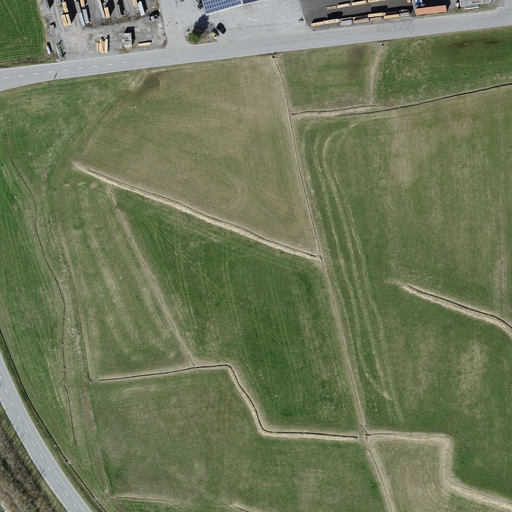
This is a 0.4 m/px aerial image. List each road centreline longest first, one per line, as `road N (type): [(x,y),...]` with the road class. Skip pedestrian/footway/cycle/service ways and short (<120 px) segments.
road 1 (tertiary): [(511,17),(0,79)]
road 2 (tertiary): [(79,511),(22,420),(0,367)]
